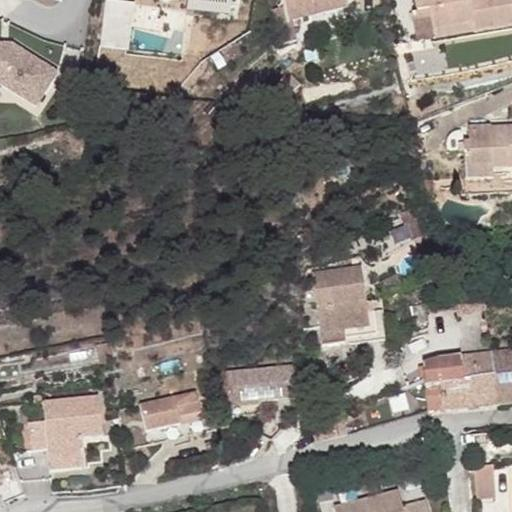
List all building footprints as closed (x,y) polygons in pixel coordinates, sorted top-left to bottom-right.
[(132,48),(134,1),(120,0),(105,0),(102,46),(132,48)] [(187,0),(187,7),(230,13),(231,0),(187,0)] [(283,0),(288,22),(346,10),(344,0),(283,0)] [(485,26),(487,33),(511,29),(511,0),(481,0),(481,1),(473,1),(473,0),(417,0),(419,13),(430,11),(433,33),(485,26)] [(485,26),(433,33),(435,42),(487,33),(485,26)] [(59,70),(13,41),(0,41),(0,82),(36,105),(59,70)] [(267,96),(273,103),(296,81),(292,76),(280,87),(279,85),(267,96)] [(511,136),(492,137),(492,130),(492,129),(469,129),(470,144),(465,144),(465,154),(466,181),(494,180),(494,172),(511,171),(511,136)] [(369,267),(318,272),(325,334),(375,329),(373,314),(369,267)] [(484,286),(449,291),(457,316),(487,311),(484,286)] [(426,306),(414,307),(415,323),(428,320),(426,306)] [(511,353),(493,356),(499,406),(511,404),(511,353)] [(444,411),(499,406),(493,356),(437,360),(423,366),(425,381),(432,386),(440,385),(443,411),(444,411)] [(224,397),(256,394),(273,393),(292,392),(290,358),(221,363),(224,397)] [(432,386),(425,381),(428,412),(443,411),(440,385),(432,386)] [(176,413),(197,407),(192,387),(136,403),(144,429),(178,419),(176,413)] [(256,394),(224,397),(224,409),(257,406),(257,401),(256,394)] [(27,427),(30,447),(46,444),(47,452),(50,474),(82,468),(80,448),(82,448),(81,438),(91,436),(88,418),(98,416),(94,395),(39,403),(42,424),(27,427)] [(176,413),(178,419),(199,413),(197,407),(176,413)] [(101,434),(98,416),(88,418),(91,436),(101,434)] [(344,422),(315,428),(317,442),(347,435),(344,422)] [(46,444),(30,447),(31,455),(47,452),(46,444)] [(477,482),(496,481),(499,452),(480,450),(477,482)] [(336,508),(336,511),(428,511),(427,505),(404,510),(400,493),(336,508)]
